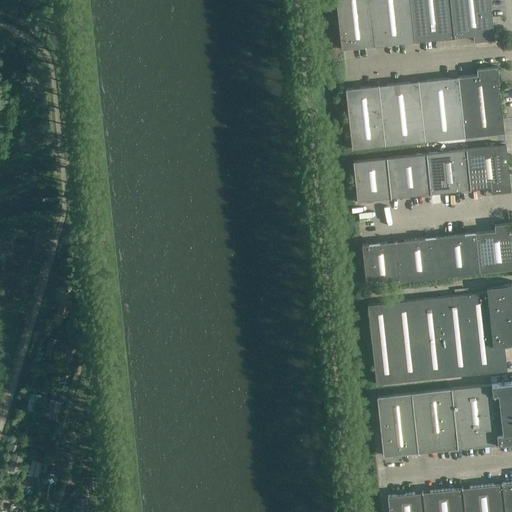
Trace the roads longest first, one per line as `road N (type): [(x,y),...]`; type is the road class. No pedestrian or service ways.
road 1 (unclassified): [(350,68),(511,51)]
road 2 (unclassified): [(511,208),(367,222)]
road 3 (unclassified): [(390,475),(511,461)]
